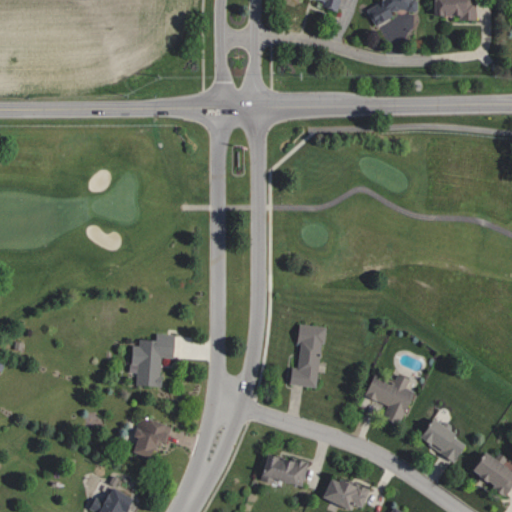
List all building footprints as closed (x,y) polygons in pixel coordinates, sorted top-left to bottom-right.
[(334,10),(336,0),(315,0),(319,1),(318,5),(334,10)] [(367,5),(368,20),(388,20),(387,9),(412,9),(411,0),(376,0),(376,4),(367,5)] [(428,0),(429,14),(456,15),(456,19),(471,19),(471,0),(428,0)] [(321,326),(313,386),(286,384),(288,367),(293,367),(297,340),(293,339),(295,322),(321,326)] [(170,333),(169,358),(158,358),(158,385),(132,384),(133,363),(126,362),(128,343),(135,343),(135,338),(151,338),(151,331),(170,333)] [(10,350),(12,340),(21,341),(20,350),(10,350)] [(372,373),(391,382),(395,373),(406,378),(402,388),(411,392),(395,425),(379,417),(384,404),(362,394),(372,373)] [(127,451),(138,416),(169,424),(163,443),(153,440),(148,457),(127,451)] [(428,418),(464,442),(449,462),(414,439),(428,418)] [(480,450),(511,472),(511,484),(509,483),(502,495),(465,471),(480,450)] [(271,479),(298,486),(305,461),(288,457),(287,461),(262,454),(255,480),(269,484),(271,479)] [(347,503),(358,507),(365,489),(326,474),(317,497),(344,508),(347,503)] [(84,508),(91,511),(125,511),(120,509),(127,496),(106,486),(99,499),(91,495),(84,508)]
